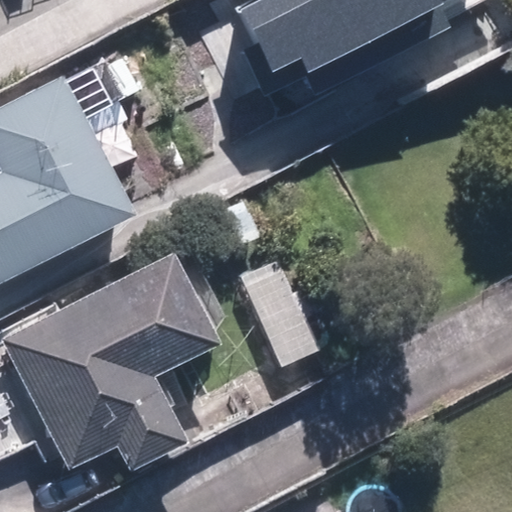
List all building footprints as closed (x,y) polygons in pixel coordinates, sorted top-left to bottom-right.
[(258,0),(239,10),(269,68),(297,53),(318,94),(454,24),(441,0),(258,0)] [(0,174),(0,288),(135,221),(63,80),(0,112),(0,172),(1,174),(0,174)] [(258,227),(229,189),(181,225),(210,263),(258,227)] [(2,344),(70,476),(117,451),(130,475),(188,445),(156,382),(218,349),(171,258),(2,344)] [(238,280),(281,371),(319,354),(276,262),(238,280)]
